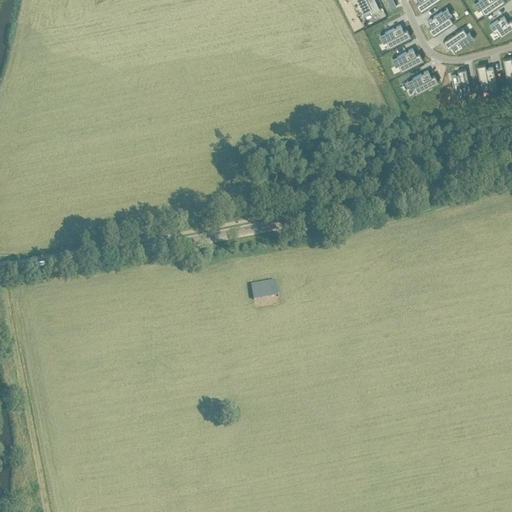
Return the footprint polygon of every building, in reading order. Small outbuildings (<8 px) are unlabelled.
[(356,0),(363,13),(370,9),(371,13),(379,9),(374,0),(356,0)] [(393,0),(385,0),(390,9),(396,6),(393,0)] [(417,0),(419,2),(416,4),(421,11),(437,0),(417,0)] [(478,0),(473,3),(478,10),(480,9),(484,15),(505,1),(503,0),(478,0)] [(447,7),(427,21),(431,27),(428,29),(433,36),(453,22),(449,16),(451,14),(447,7)] [(384,11),(378,14),(382,20),(387,17),(384,11)] [(504,15),(489,25),(494,32),(496,30),(500,36),(511,28),(511,21),(511,19),(508,21),(504,15)] [(400,24),(379,35),(383,42),(386,41),(389,47),(411,36),(407,29),(403,31),(400,24)] [(463,27),(443,41),(447,48),(451,46),(455,52),(474,39),(469,32),(467,34),(463,27)] [(412,48),(391,58),(395,66),(398,65),(401,71),(423,60),(419,53),(416,54),(412,48)] [(511,57),(503,59),(507,83),(511,81),(511,60),(511,61),(511,57)] [(485,64),(477,65),(481,89),(488,88),(489,91),(497,89),(493,66),(486,68),(485,64)] [(458,74),(451,75),(455,98),(463,97),(463,94),(470,92),(466,68),(457,70),(458,74)] [(428,70),(407,80),(411,88),(413,87),(416,93),(438,82),(434,75),(431,76),(428,70)] [(250,282),(251,298),(276,295),(274,279),(250,282)]
